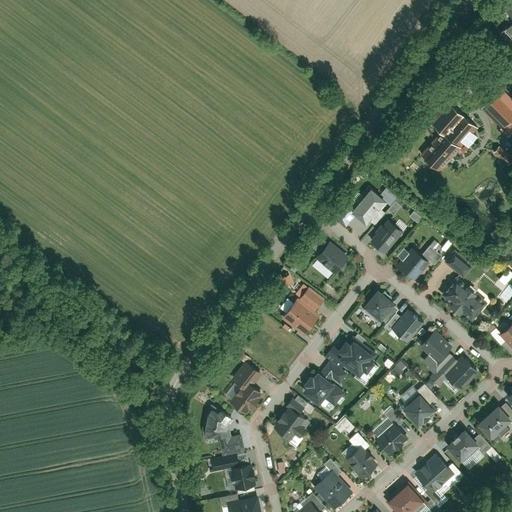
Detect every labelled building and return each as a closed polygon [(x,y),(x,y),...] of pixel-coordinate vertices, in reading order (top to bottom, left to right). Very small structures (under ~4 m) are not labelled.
[(511,33),(511,0),(503,0),(502,2),(511,12),(511,13),(502,23),(511,33)] [(511,99),(501,88),(482,108),(501,126),(498,129),(506,137),(511,130),(511,118),(511,117),(511,99)] [(440,129),(420,152),(439,169),(477,126),(445,98),(428,118),(440,129)] [(511,156),(498,144),(493,151),(506,163),(511,156)] [(346,197),(332,214),(345,224),(354,213),(364,221),(384,197),(369,185),(354,203),(346,197)] [(387,217),(370,238),(385,250),(402,229),(387,217)] [(315,255),(334,271),(347,255),(329,239),(315,255)] [(444,253),(455,243),(451,239),(440,248),(444,253)] [(410,245),(396,263),(414,278),(428,259),(410,245)] [(458,248),(447,261),(466,276),(477,263),(458,248)] [(455,275),(441,292),(472,317),(486,300),(455,275)] [(279,314),(303,333),(318,314),(313,309),(323,298),(307,285),(298,297),(295,295),(279,314)] [(378,317),(393,301),(376,286),(362,303),(378,317)] [(408,340),(423,322),(406,307),(390,325),(408,340)] [(499,331),(511,346),(511,319),(511,320),(499,331)] [(451,343),(434,327),(417,344),(426,353),(420,359),(433,372),(451,353),(446,349),(451,343)] [(377,353),(352,336),(349,340),(344,336),(337,347),(331,343),(323,355),(330,359),(341,367),(343,364),(358,375),(362,369),(364,371),(377,353)] [(442,371),(460,389),(478,370),(459,353),(442,371)] [(347,371),(341,367),(330,359),(321,371),(316,368),(312,374),(310,372),(302,382),(305,384),(300,390),(318,402),(322,396),(334,404),(344,390),(331,380),(333,377),(339,381),(347,371)] [(229,399),(247,412),(262,392),(252,384),(261,372),(244,360),(232,376),(241,383),(229,399)] [(399,377),(407,367),(400,361),(392,372),(399,377)] [(400,406),(417,426),(436,411),(428,402),(435,396),(423,382),(416,389),(417,390),(400,406)] [(288,406),(272,426),(290,439),(295,432),(299,435),(310,420),(298,411),(302,405),(291,397),(285,404),(288,406)] [(510,417),(498,403),(496,401),(475,421),(490,436),(510,417)] [(221,453),(244,449),(240,431),(231,432),(229,424),(233,417),(212,403),(206,411),(203,425),(205,442),(218,441),(221,453)] [(374,436),(389,453),(408,436),(397,424),(403,419),(391,406),(384,413),(391,421),(374,436)] [(351,431),(357,426),(346,415),(336,425),(342,432),(347,427),(351,431)] [(478,442),(462,425),(444,442),(459,459),(478,442)] [(359,444),(343,458),(361,478),(377,463),(359,444)] [(436,451),(425,461),(443,480),(454,470),(436,451)] [(237,487),(254,483),(248,460),(238,462),(236,454),(211,460),(214,470),(231,465),(237,487)] [(425,461),(415,470),(433,490),(443,480),(425,461)] [(312,485),(332,507),(351,490),(331,468),(312,485)] [(405,480),(395,489),(414,509),(424,500),(405,480)] [(395,489),(385,499),(397,511),(410,511),(414,509),(395,489)] [(261,511),(257,493),(236,497),(236,493),(218,496),(219,504),(226,502),(227,511),(261,511)] [(320,511),(309,499),(295,511),(320,511)]
